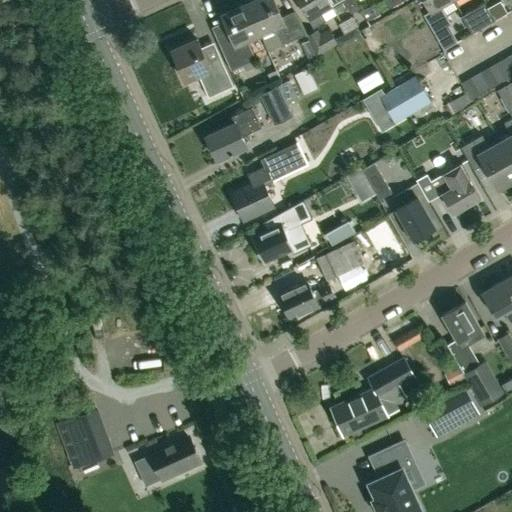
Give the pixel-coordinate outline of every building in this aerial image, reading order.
[(261,34),(260,34),(268,51),(306,34),(294,11),(281,17),(273,0),(252,0),(247,3),(261,34)] [(320,11),(330,5),(335,13),(337,12),(329,0),(297,0),(308,18),(314,28),(326,21),(320,11)] [(340,0),(329,0),(337,12),(345,8),(340,0)] [(384,0),(389,8),(403,1),(402,0),(384,0)] [(424,0),(430,11),(424,14),(444,50),(458,41),(449,25),(451,24),(440,5),(448,0),(424,0)] [(486,8),(491,16),(493,15),(495,20),(507,13),(502,2),(501,3),(500,1),(486,8)] [(248,39),(260,34),(261,34),(247,3),(221,14),(230,33),(217,38),(231,70),(256,59),(248,39)] [(367,21),(380,13),(374,3),(361,11),(367,21)] [(471,10),(460,16),(468,29),(478,23),(471,10)] [(344,34),(357,26),(352,16),(338,24),(344,34)] [(307,35),(318,55),(337,44),(328,28),(319,33),(317,28),(307,35)] [(207,62),(197,38),(171,49),(185,81),(199,74),(209,96),(233,86),(220,57),(207,62)] [(511,62),(508,56),(499,61),(509,80),(511,78),(511,62)] [(499,61),(489,66),(500,86),(509,80),(499,61)] [(380,66),(359,77),(370,99),(391,88),(380,66)] [(489,66),(480,72),(491,91),(500,86),(489,66)] [(480,72),(470,77),(481,96),(491,91),(480,72)] [(387,91),(365,104),(380,130),(431,101),(415,75),(387,91)] [(470,77),(461,82),(472,101),(481,96),(470,77)] [(272,124),(292,115),(286,104),(298,98),(289,80),(258,94),(272,124)] [(511,113),(511,85),(510,82),(498,89),(511,113)] [(218,159),(247,145),(242,135),(261,126),(251,107),(232,116),(235,121),(206,135),(218,159)] [(501,140),(511,160),(511,117),(505,121),(511,134),(501,140)] [(511,180),(511,160),(501,140),(489,147),(482,134),(462,146),(474,168),(485,163),(499,188),(511,180)] [(277,194),(271,180),(307,163),(296,142),(262,158),(266,167),(251,174),(254,182),(233,192),(246,219),(275,205),(271,197),(277,194)] [(417,178),(429,199),(442,191),(454,211),(480,197),(469,178),(471,177),(463,161),(431,180),(427,173),(417,178)] [(368,178),(380,199),(391,192),(374,162),(362,168),(368,178)] [(436,227),(419,196),(423,193),(427,200),(429,199),(417,178),(415,179),(418,183),(394,197),(400,207),(397,208),(415,240),(436,227)] [(264,260),(294,247),(288,235),(305,227),(300,216),(254,237),(264,260)] [(332,244),(353,232),(348,223),(327,234),(332,244)] [(363,263),(359,253),(353,240),(316,257),(325,280),(363,263)] [(511,275),(502,281),(511,298),(511,275)] [(511,298),(502,281),(481,293),(495,317),(504,312),(511,324),(511,323),(511,298)] [(314,292),(309,282),(280,295),(291,319),(320,306),(319,303),(336,296),(331,284),(314,292)] [(458,341),(462,349),(485,336),(480,328),(481,327),(466,302),(443,315),(458,341)] [(511,363),(511,362),(511,338),(508,332),(497,338),(511,363)] [(343,435),(387,415),(379,397),(415,377),(405,358),(366,379),(371,389),(331,407),(343,435)] [(486,360),(463,373),(482,405),(504,392),(486,360)] [(437,436),(478,414),(465,389),(424,411),(437,436)] [(73,469),(115,453),(98,407),(56,423),(73,469)] [(162,477),(200,460),(189,436),(151,453),(134,460),(145,485),(162,477)] [(373,499),(374,501),(378,511),(381,511),(383,511),(382,511),(420,511),(421,511),(411,490),(398,461),(411,456),(404,441),(378,453),(388,474),(379,479),(369,483),(376,498),(373,499)]
